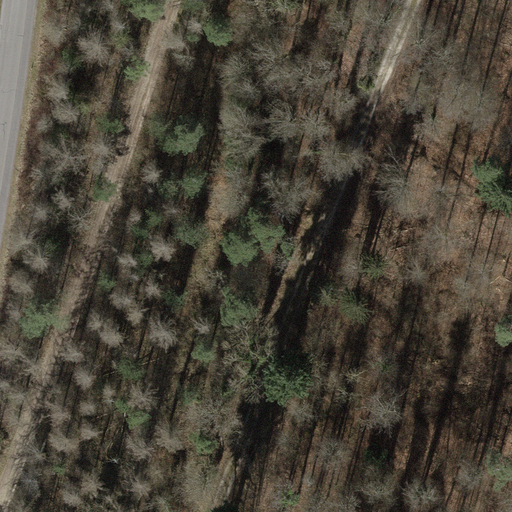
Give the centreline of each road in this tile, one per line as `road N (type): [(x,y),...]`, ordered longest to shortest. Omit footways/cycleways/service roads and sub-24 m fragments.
road 1 (track): [(219,511),(406,0)]
road 2 (track): [(175,0),(118,213),(0,505)]
road 3 (track): [(317,0),(372,84),(511,198)]
road 4 (unclassified): [(30,0),(0,186)]
